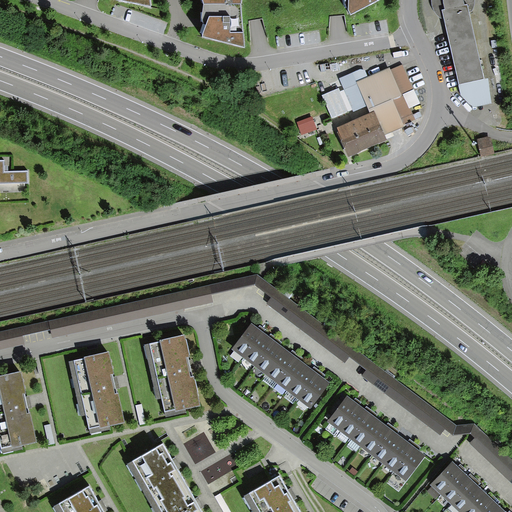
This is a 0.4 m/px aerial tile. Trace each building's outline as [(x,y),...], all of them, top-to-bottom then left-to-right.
[(109,0),(112,3),(150,9),(149,0),(109,0)] [(200,0),(202,3),(199,16),(202,24),(199,38),(203,39),(247,51),(246,31),(244,2),(243,0),(200,0)] [(343,0),(343,11),(349,18),(383,0),(343,0)] [(468,5),(470,13),(472,12),(474,6),(474,0),(431,0),(432,1),(433,10),(437,16),(441,19),(444,19),(443,11),(445,11),(443,4),(443,0),(463,0),(465,6),(468,5)] [(445,11),(443,11),(444,19),(459,86),(485,80),(470,13),(468,5),(465,6),(463,0),(443,0),(443,4),(445,11)] [(337,134),(348,159),(387,142),(386,140),(384,136),(393,132),(404,128),(403,126),(401,120),(413,114),(410,109),(404,94),(414,90),(402,65),(391,70),(390,69),(368,78),(365,71),(360,70),(340,79),(354,112),(368,107),(371,114),(337,129),(339,133),(337,134)] [(485,80),(459,86),(461,97),(475,108),(492,105),(488,80),(485,80)] [(341,88),(324,95),(334,120),(351,113),(341,88)] [(420,104),(414,90),(404,94),(410,109),(420,104)] [(302,136),(320,130),(314,112),(296,117),(302,136)] [(415,120),(413,114),(401,120),(403,126),(415,120)] [(491,136),(477,139),(480,154),(494,152),(491,136)] [(3,158),(0,158),(0,185),(30,185),(29,171),(6,172),(3,158)] [(255,285),(257,274),(0,331),(0,350),(25,345),(23,336),(50,330),(52,339),(213,302),(211,295),(255,285)] [(257,274),(255,285),(261,290),(271,298),(267,303),(345,363),(349,357),(366,370),(362,376),(440,435),(445,429),(453,436),(470,433),(474,423),(457,425),(263,279),(257,274)] [(332,383),(252,322),(232,349),(312,410),(332,383)] [(161,342),(146,346),(157,398),(161,397),(166,417),(188,412),(187,408),(201,405),(194,375),(197,374),(193,359),(190,360),(185,335),(161,340),(161,342)] [(109,351),(69,361),(81,414),(86,413),(91,433),(109,429),(108,425),(125,421),(117,389),(120,388),(117,376),(114,377),(109,351)] [(0,440),(3,452),(23,448),(22,445),(36,442),(29,409),(32,409),(29,394),(26,395),(21,371),(0,375),(0,440)] [(426,455),(347,396),(327,421),(406,481),(426,455)] [(142,404),(136,405),(140,425),(146,423),(142,404)] [(511,458),(474,423),(470,433),(475,438),(470,443),(511,482),(511,458)] [(156,443),(125,462),(149,498),(179,479),(156,443)] [(431,485),(460,511),(506,511),(453,462),(431,485)] [(276,474),(242,492),(255,511),(287,511),(295,507),(276,474)] [(199,511),(179,479),(149,498),(158,511),(199,511)] [(101,511),(85,483),(50,502),(56,511),(101,511)]
